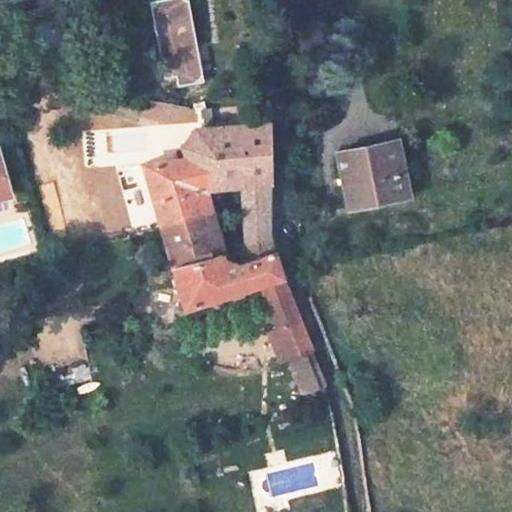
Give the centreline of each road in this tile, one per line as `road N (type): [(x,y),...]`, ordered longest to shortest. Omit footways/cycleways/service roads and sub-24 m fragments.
road 1 (residential): [(319,329),(283,207),(284,0)]
road 2 (track): [(365,511),(344,402),(319,329)]
